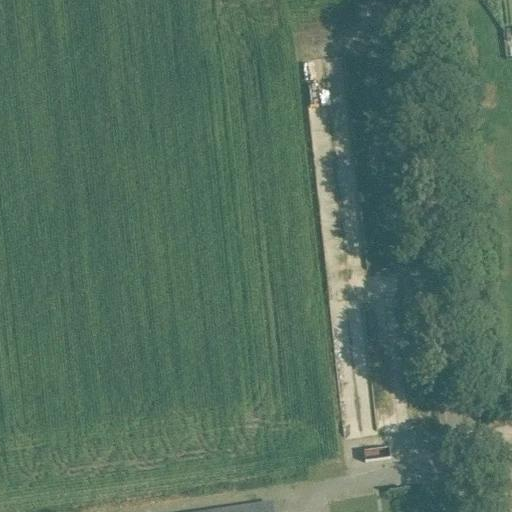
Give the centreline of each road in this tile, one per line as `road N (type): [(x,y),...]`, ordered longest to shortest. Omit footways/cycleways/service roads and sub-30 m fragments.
road 1 (unclassified): [(466,511),(410,0)]
road 2 (track): [(302,511),(301,496),(461,471)]
